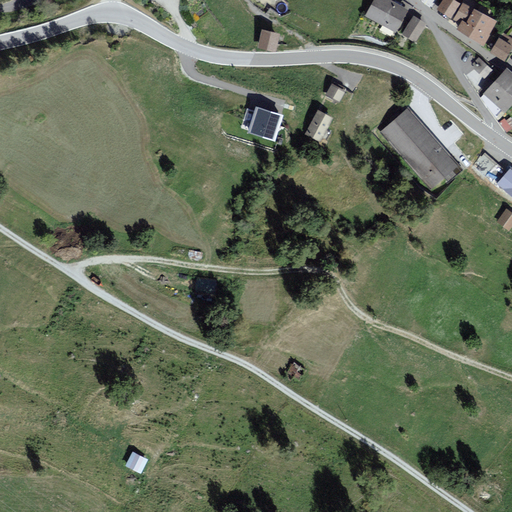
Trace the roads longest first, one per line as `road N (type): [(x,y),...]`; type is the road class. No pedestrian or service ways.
road 1 (unclassified): [(469,511),(269,379),(121,305),(0,227)]
road 2 (tertiary): [(0,42),(111,12),(224,57),(366,58),(417,77),(490,134)]
road 3 (track): [(72,273),(90,261),(121,258),(325,271),(370,320),(511,378)]
road 4 (residential): [(490,134),(428,14)]
